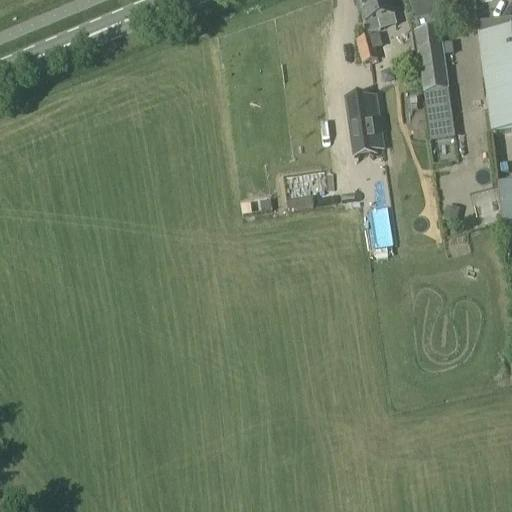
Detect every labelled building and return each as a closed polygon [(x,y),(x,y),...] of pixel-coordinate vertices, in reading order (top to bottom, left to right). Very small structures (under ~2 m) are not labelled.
[(378,34),(375,24),(393,19),(387,0),(355,0),(366,37),(378,34)] [(433,22),(445,19),(440,0),(410,0),(407,1),(414,24),(432,19),(433,22)] [(413,35),(421,97),(448,93),(439,32),(413,35)] [(511,36),(477,40),(490,140),(511,137),(511,36)] [(378,62),(375,51),(380,50),(378,39),(356,44),(362,66),(378,62)] [(367,102),(367,98),(342,102),(351,163),(376,159),(375,155),(383,154),(375,100),(367,102)] [(511,199),(498,202),(501,230),(511,228),(511,199)]
